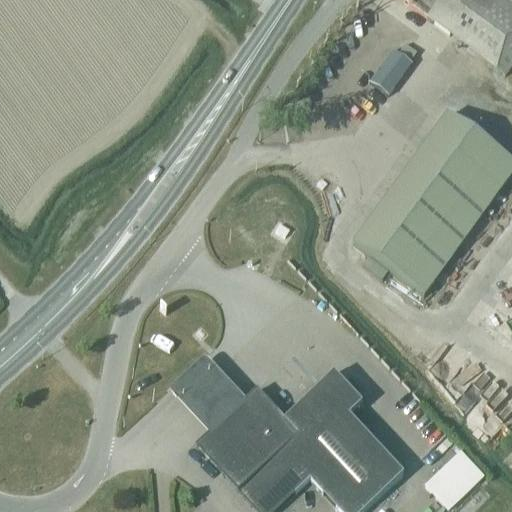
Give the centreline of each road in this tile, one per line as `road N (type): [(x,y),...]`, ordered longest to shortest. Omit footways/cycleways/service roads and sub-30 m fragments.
road 1 (primary): [(0,379),(131,247),(214,129),(281,11)]
road 2 (primary): [(281,11),(257,31),(125,214),(0,341)]
road 3 (unclassified): [(239,154),(132,302),(88,478),(74,495),(35,511)]
road 4 (unclassified): [(239,154),(328,0)]
